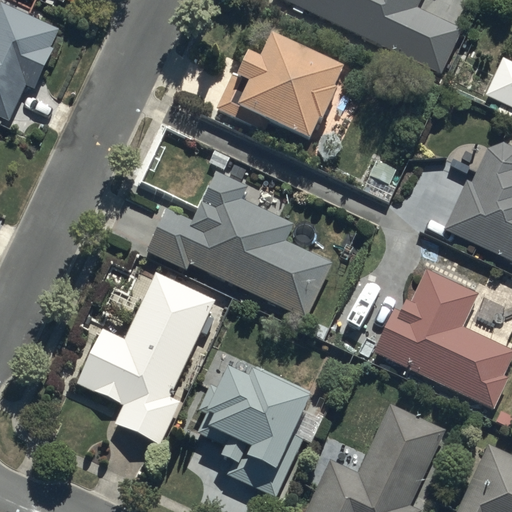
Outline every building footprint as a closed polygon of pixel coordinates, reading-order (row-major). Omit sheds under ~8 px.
[(41,0),(68,12),(73,0),(41,0)] [(292,0),(440,66),(460,22),(416,2),(416,0),(292,0)] [(0,123),(18,132),(60,41),(1,13),(0,15),(0,123)] [(251,29),(214,107),(301,148),(338,70),(251,29)] [(511,57),(503,52),(482,93),(511,107),(511,57)] [(511,158),(482,145),(443,227),(511,259),(511,158)] [(145,247),(303,316),(328,259),(283,239),(291,221),(240,199),(247,184),(211,168),(192,212),(166,200),(145,247)] [(373,347),(493,407),(511,369),(511,351),(461,326),(479,291),(417,260),(373,347)] [(179,395),(166,392),(213,301),(154,271),(122,334),(102,322),(76,380),(120,400),(111,419),(159,441),(179,395)] [(220,474),(269,497),(317,396),(230,355),(195,428),(233,446),(220,474)] [(304,511),(408,511),(447,433),(388,404),(356,470),(330,458),(304,511)] [(511,511),(511,450),(488,439),(452,511),(511,511)]
